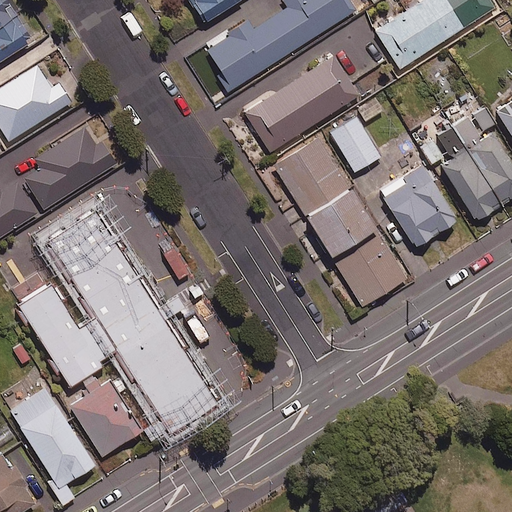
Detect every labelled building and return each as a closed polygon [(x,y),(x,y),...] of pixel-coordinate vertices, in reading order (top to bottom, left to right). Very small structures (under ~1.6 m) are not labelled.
[(0,0),(0,61),(32,41),(5,0),(0,0)] [(189,0),(205,23),(238,0),(189,0)] [(352,13),(343,0),(285,0),(289,7),(253,30),(248,23),(207,49),(232,89),(352,13)] [(494,8),(489,0),(423,0),(375,31),(399,68),(494,8)] [(359,94),(333,55),(244,113),(270,152),(359,94)] [(51,88),(36,65),(0,88),(0,127),(9,142),(71,102),(59,83),(51,88)] [(376,96),(355,110),(363,124),(385,110),(376,96)] [(511,100),(497,111),(511,134),(511,100)] [(455,126),(503,203),(511,197),(511,162),(493,133),(489,128),(496,124),(485,107),(455,126)] [(380,156),(355,115),(329,131),(353,172),(380,156)] [(503,203),(455,126),(438,137),(448,153),(452,160),(439,168),(474,222),(503,203)] [(95,145),(84,127),(36,158),(43,168),(25,179),(44,209),(115,164),(101,141),(95,145)] [(292,224),(350,187),(318,137),(274,165),(298,204),(285,212),(292,224)] [(431,137),(418,146),(432,166),(445,156),(431,137)] [(415,160),(406,147),(392,156),(401,170),(415,160)] [(457,221),(422,164),(380,190),(385,197),(377,202),(407,252),(457,221)] [(0,237),(37,213),(18,183),(0,194),(0,237)] [(350,187),(292,224),(300,237),(313,229),(362,306),(407,278),(350,187)] [(217,399),(94,207),(47,237),(95,313),(77,324),(49,280),(16,301),(69,383),(102,362),(100,357),(116,347),(168,430),(217,399)] [(21,341),(9,350),(21,367),(34,357),(21,341)] [(82,391),(86,396),(71,406),(102,456),(142,431),(111,381),(102,386),(95,374),(82,382),(86,388),(82,391)] [(94,466),(45,388),(8,412),(66,503),(74,498),(66,484),(94,466)] [(0,511),(22,511),(38,502),(5,450),(0,453),(0,511)]
